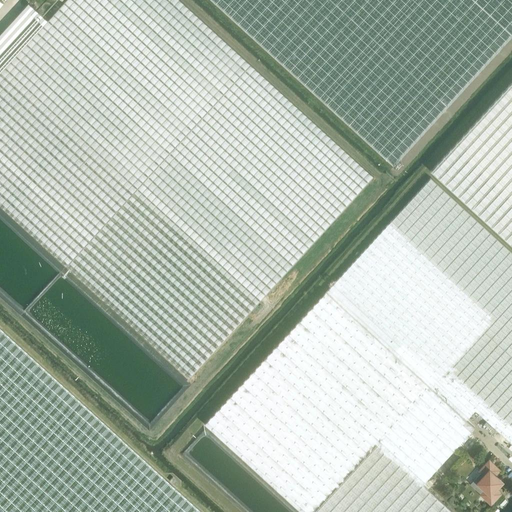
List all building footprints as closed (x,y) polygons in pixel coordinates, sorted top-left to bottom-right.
[(179,0),(66,0),(48,20),(4,68),(0,63),(0,205),(189,378),(373,177),(179,0)] [(209,0),(368,142),(393,165),(511,34),(474,0),(209,0)] [(511,0),(474,0),(511,34),(511,0)] [(29,3),(0,34),(0,63),(4,68),(48,20),(29,3)] [(511,73),(423,171),(430,178),(511,252),(511,73)] [(327,291),(205,424),(300,511),(453,511),(423,484),(474,427),(466,419),(475,409),(511,443),(511,252),(430,178),(327,291)] [(202,511),(0,327),(0,511),(202,511)] [(486,422),(483,426),(492,434),(495,430),(486,422)] [(473,451),(469,456),(474,460),(478,455),(473,451)] [(470,484),(481,494),(491,503),(500,494),(495,489),(500,484),(499,484),(498,484),(498,480),(499,480),(500,479),(494,475),(499,470),(489,461),(480,470),(482,472),(475,479),(470,484)]
